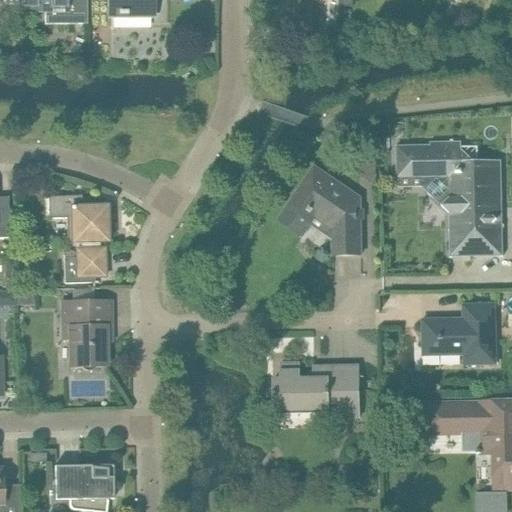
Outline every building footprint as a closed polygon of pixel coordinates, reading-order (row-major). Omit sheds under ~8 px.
[(19,0),(20,12),(45,12),(45,25),(87,25),(86,0),(19,0)] [(111,0),(112,18),(151,18),(151,0),(111,0)] [(398,188),(422,187),(430,178),(449,178),(449,196),(441,206),(449,214),(450,258),(503,257),(501,161),(474,162),(461,149),(461,142),(430,142),(430,145),(396,146),(396,179),(398,179),(398,188)] [(340,162),(360,176),(360,155),(340,162)] [(302,237),(319,212),(332,221),(333,255),(361,255),(360,198),(314,167),(278,220),(302,237)] [(76,249),(76,258),(65,258),(65,255),(63,255),(64,284),(97,283),(97,282),(94,282),(94,277),(105,277),(104,249),(100,249),(100,242),(108,242),(107,206),(82,206),(81,196),(48,197),(48,219),(71,218),(72,243),(80,243),(80,249),(76,249)] [(8,197),(0,197),(0,238),(9,238),(8,197)] [(10,265),(1,266),(2,288),(11,287),(10,265)] [(33,292),(17,292),(18,306),(34,306),(33,292)] [(14,293),(0,293),(0,306),(15,307),(14,293)] [(71,339),(71,349),(70,369),(72,369),(72,364),(104,364),(104,368),(106,368),(105,328),(110,328),(109,302),(89,303),(65,303),(65,339),(71,339)] [(463,319),(422,320),(423,356),(464,355),(464,365),(496,364),(495,305),(463,305),(463,319)] [(273,381),(273,401),(273,411),(329,410),(329,418),(360,417),(359,367),(313,368),(313,380),(300,380),(300,364),(280,365),(280,380),(273,381)] [(511,402),(480,403),(480,404),(427,404),(427,434),(481,433),(481,454),(494,454),(494,490),(511,489),(511,402)] [(46,454),(30,455),(30,462),(46,462),(46,454)] [(73,510),(86,511),(90,511),(105,511),(107,499),(113,499),(113,478),(107,478),(107,469),(92,467),(91,466),(55,466),(55,486),(55,500),(68,500),(68,505),(70,508),(73,510)] [(2,468),(0,467),(0,511),(20,511),(20,498),(3,498),(2,468)]
